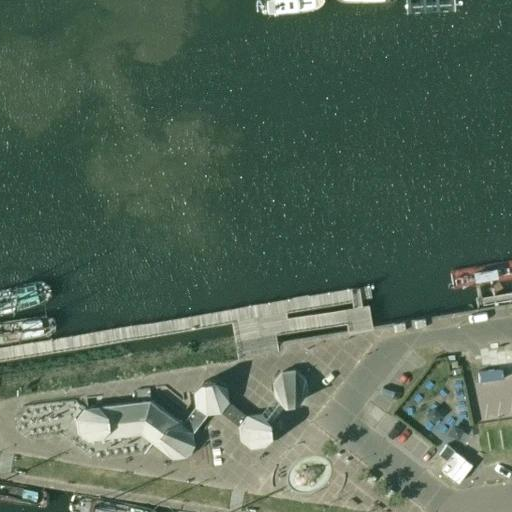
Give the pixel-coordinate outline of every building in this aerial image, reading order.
[(479,383),(503,378),(501,367),(477,371),(479,383)] [(294,369),(281,371),(273,381),(275,394),(285,402),(292,401),(298,401),(306,390),(305,377),(294,369)] [(260,414),(247,415),(228,401),(226,387),(216,379),(203,381),(195,392),(196,405),(207,413),(220,411),(239,426),(240,439),(251,447),(264,445),(272,435),(270,422),(260,414)] [(194,445),(192,432),(181,424),(150,399),(149,388),(135,389),(137,401),(84,408),(76,418),(78,431),(88,439),(141,433),(150,440),(172,457),(186,455),(190,450),(194,445)] [(207,413),(196,405),(181,424),(192,432),(194,430),(195,428),(207,413)] [(465,458),(455,450),(440,469),(451,477),(465,458)]
